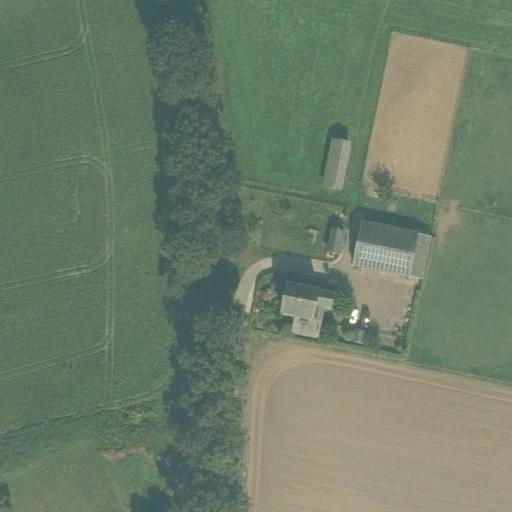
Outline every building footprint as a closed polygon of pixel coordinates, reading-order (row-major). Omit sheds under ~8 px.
[(348,191),(354,142),(330,140),(324,188),(348,191)] [(354,268),(369,271),(410,279),(418,239),(362,228),(354,268)] [(341,255),(346,232),(332,229),(327,251),(341,255)] [(324,310),(330,311),(333,296),(288,287),(282,317),(295,319),(292,335),(318,340),(324,310)] [(364,346),(366,334),(355,332),(352,344),(364,346)]
